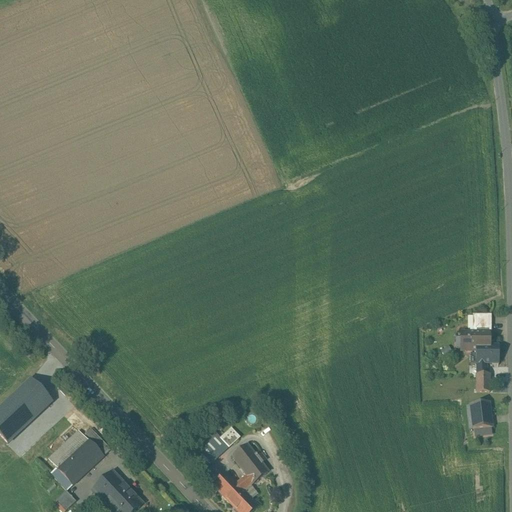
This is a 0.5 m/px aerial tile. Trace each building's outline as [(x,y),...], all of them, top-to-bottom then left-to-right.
[(489,349),(489,329),(456,330),(456,349),(474,349),(489,349)] [(489,349),(474,349),(474,362),(498,362),(498,349),(489,349)] [(476,389),(491,389),(491,372),(476,372),(476,389)] [(31,382),(0,410),(0,435),(8,444),(51,403),(31,382)] [(489,403),(468,406),(472,431),(493,428),(489,403)] [(72,486),(105,456),(78,426),(44,457),(72,486)] [(232,431),(222,441),(229,448),(239,439),(232,431)] [(214,432),(197,448),(211,464),(229,448),(222,441),(214,432)] [(236,485),(244,494),(269,474),(248,447),(232,459),(244,478),(236,485)] [(110,511),(134,511),(142,505),(113,474),(92,493),(110,511)] [(214,488),(237,511),(253,511),(262,504),(256,498),(252,502),(244,494),(236,485),(227,476),(214,488)] [(57,503),(67,511),(74,511),(79,507),(79,508),(82,504),(68,491),(57,503)]
